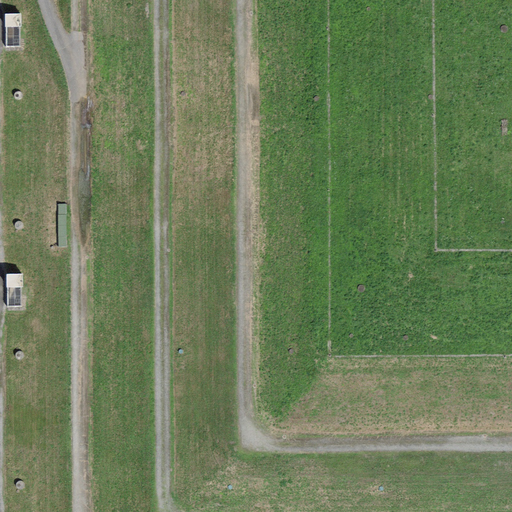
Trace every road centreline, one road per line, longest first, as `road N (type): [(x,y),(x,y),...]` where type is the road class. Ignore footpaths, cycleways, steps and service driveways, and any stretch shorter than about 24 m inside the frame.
road 1 (track): [(511,444),(275,446),(248,426),(243,0)]
road 2 (track): [(79,511),(77,0)]
road 3 (track): [(162,491),(160,0)]
